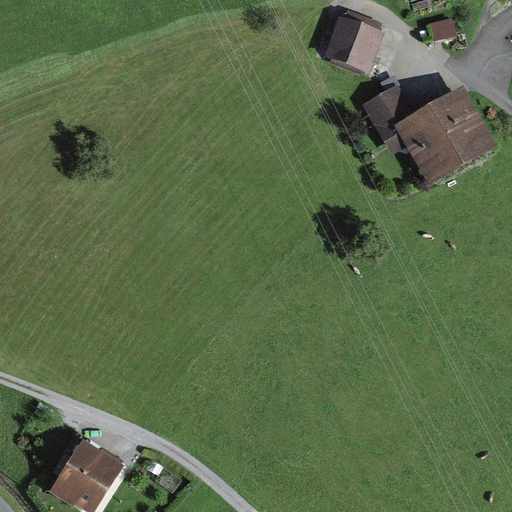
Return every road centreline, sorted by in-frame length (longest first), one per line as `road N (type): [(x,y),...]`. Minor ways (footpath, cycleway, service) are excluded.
road 1 (residential): [(0,379),(180,451),(248,511)]
road 2 (track): [(394,60),(440,64),(511,108)]
